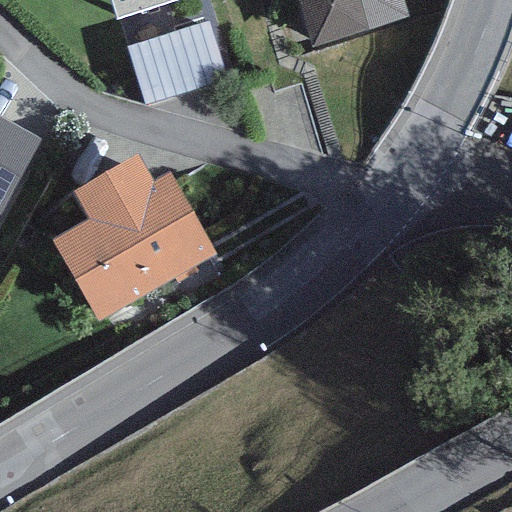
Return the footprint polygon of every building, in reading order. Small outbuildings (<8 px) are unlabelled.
[(108,0),(115,21),(179,0),(108,0)] [(402,0),(296,0),(312,49),(409,17),(402,0)] [(208,22),(124,49),(143,105),(227,79),(208,22)] [(269,72),(238,82),(252,140),(323,156),(298,87),(274,93),(269,72)] [(0,218),(42,143),(0,118),(0,218)] [(49,238),(94,321),(217,254),(172,173),(154,183),(139,156),(72,192),(86,218),(49,238)]
